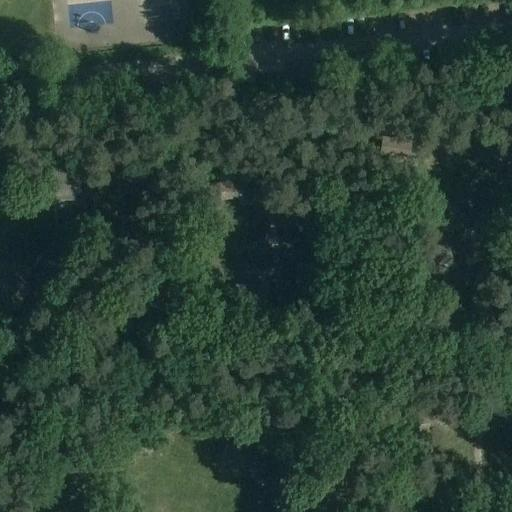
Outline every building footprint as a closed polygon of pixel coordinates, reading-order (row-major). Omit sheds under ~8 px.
[(44,200),(80,202),(81,169),(47,167),(46,184),(45,184),(44,200)] [(241,199),(241,184),(208,185),(208,200),(241,199)] [(185,283),(152,269),(139,300),(171,313),(177,297),(178,298),(185,283)] [(26,289),(0,273),(0,311),(9,317),(17,302),(18,303),(26,289)] [(266,285),(231,286),(232,319),(266,318),(265,302),(267,302),(266,285)] [(306,484),(340,496),(351,465),(319,453),(313,469),(312,468),(306,484)] [(27,511),(57,511),(65,508),(50,479),(20,495),(27,509),(26,510),(27,511)]
